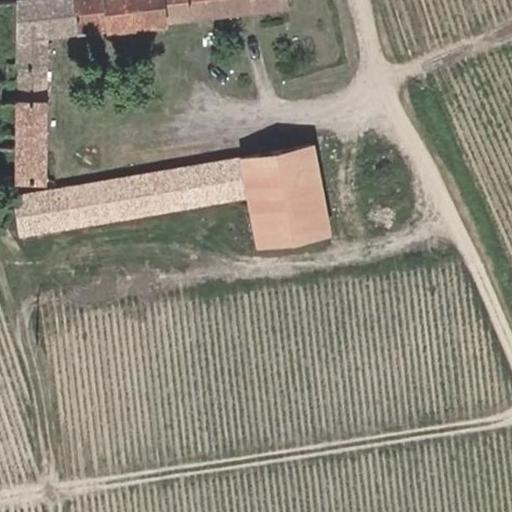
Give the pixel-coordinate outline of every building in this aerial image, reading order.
[(111,0),(0,0),(0,181),(44,184),(49,40),(115,31),(111,0)] [(111,0),(115,31),(164,25),(160,0),(111,0)] [(288,10),(286,0),(160,0),(164,25),(288,10)] [(337,168),(388,160),(387,146),(379,147),(377,136),(334,143),(337,168)] [(264,245),(331,233),(330,225),(314,146),(18,198),(25,236),(210,203),(236,199),(239,221),(258,218),(264,245)] [(84,146),(82,165),(98,165),(98,146),(84,146)] [(343,223),(431,208),(429,195),(340,210),(343,223)] [(214,224),(239,221),(236,199),(210,203),(214,224)]
